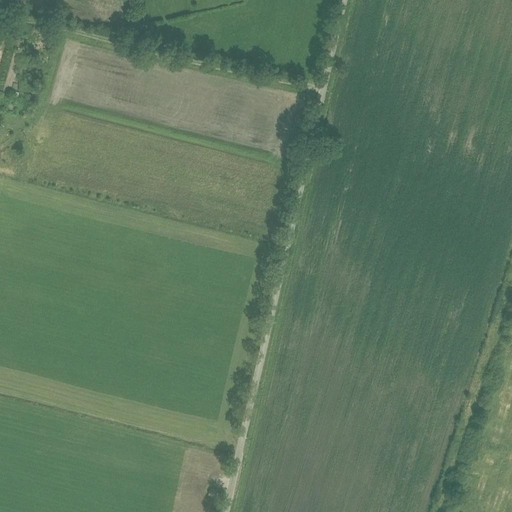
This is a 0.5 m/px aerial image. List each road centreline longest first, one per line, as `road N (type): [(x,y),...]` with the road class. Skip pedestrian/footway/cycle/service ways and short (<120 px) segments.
road 1 (unclassified): [(225,511),(344,0)]
road 2 (track): [(0,11),(323,88)]
